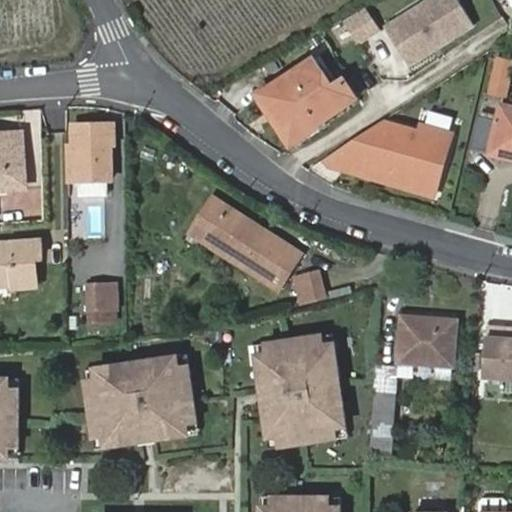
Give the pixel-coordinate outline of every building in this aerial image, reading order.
[(460,0),(424,0),(384,25),(411,68),(477,26),(460,0)] [(367,7),(345,21),(361,45),(383,31),(367,7)] [(262,93),(293,141),(356,100),(344,81),(332,88),(314,60),(262,93)] [(498,62),(491,92),(504,96),(511,66),(498,62)] [(473,147),(511,156),(511,107),(501,105),(496,123),(479,119),(473,147)] [(383,122),(345,146),(362,173),(435,193),(450,134),(422,126),(420,132),(383,122)] [(68,145),(69,180),(112,179),(111,145),(116,145),(116,125),(74,126),(74,146),(68,145)] [(0,135),(0,190),(27,189),(24,135),(0,135)] [(301,254),(213,198),(190,233),(278,290),(301,254)] [(0,242),(0,286),(14,286),(14,288),(37,287),(36,260),(42,259),(41,240),(0,242)] [(320,269),(297,274),(303,300),(326,295),(320,269)] [(89,285),(89,308),(118,308),(117,284),(89,285)] [(118,308),(89,308),(89,324),(118,323),(118,308)] [(398,366),(397,376),(452,379),(456,321),(401,316),(398,366)] [(333,335),(322,336),(324,354),(336,352),(333,335)] [(267,362),(256,363),(260,392),(265,422),(266,433),(277,431),(280,448),(337,440),(334,423),(345,421),(336,352),(324,354),(322,336),(265,344),(267,362)] [(511,339),(487,337),(482,383),(511,385),(511,339)] [(265,344),(254,346),(256,363),(267,362),(265,344)] [(187,356),(170,358),(172,369),(189,367),(187,356)] [(170,358),(101,368),(102,379),(85,381),(90,416),(93,438),(110,435),(112,447),(141,442),(181,437),(180,426),(196,423),(194,402),(189,367),(171,369),(170,358)] [(398,366),(376,364),(374,395),(396,397),(397,376),(398,366)] [(101,368),(83,370),(85,381),(102,379),(101,368)] [(0,376),(0,455),(1,456),(1,445),(18,445),(18,424),(18,387),(0,387),(0,376)] [(18,376),(0,376),(0,387),(18,387),(18,376)] [(396,397),(374,395),(371,437),(393,438),(396,397)] [(345,421),(334,423),(337,440),(348,439),(345,421)] [(196,423),(180,426),(181,437),(198,434),(196,423)] [(277,431),(266,433),(268,450),(280,448),(277,431)] [(110,435),(93,438),(95,449),(112,447),(110,435)] [(393,438),(371,437),(369,458),(391,461),(393,438)] [(18,445),(1,445),(1,456),(18,456),(18,445)] [(340,511),(341,495),(329,496),(329,511),(340,511)] [(271,511),(272,496),(261,496),(260,511),(271,511)] [(271,511),(329,511),(329,496),(295,496),(272,496),(271,511)] [(479,511),(507,511),(507,502),(504,498),(484,498),(480,501),(479,511)]
